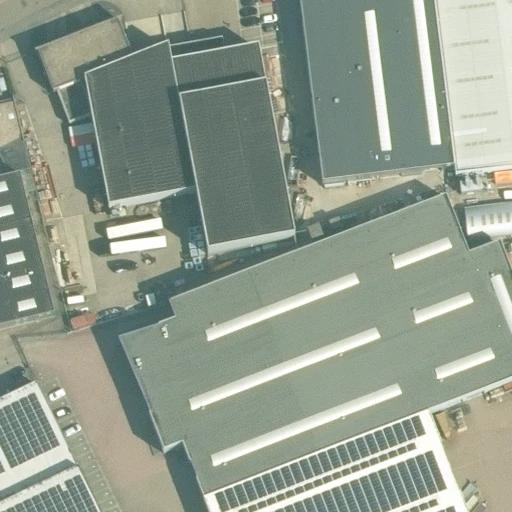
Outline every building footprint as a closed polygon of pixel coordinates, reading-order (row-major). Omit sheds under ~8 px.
[(300,0),(323,184),(455,168),(434,0),(300,0)] [(511,0),(434,0),(455,168),(456,175),(511,169),(511,0)] [(197,191),(174,63),(170,46),(169,47),(176,84),(141,90),(135,60),(120,21),(122,21),(121,19),(86,33),(81,32),(77,34),(74,37),(38,51),(38,53),(40,52),(56,92),(87,80),(91,100),(66,109),(71,123),(93,114),(111,208),(197,191)] [(260,47),(195,59),(174,63),(197,191),(209,254),(296,239),(260,47)] [(0,156),(9,174),(30,169),(13,98),(12,98),(13,103),(0,106),(0,156)] [(22,173),(0,178),(0,326),(57,314),(27,193),(24,181),(22,173)] [(34,179),(24,181),(27,193),(37,190),(34,179)] [(182,445),(203,505),(427,417),(511,384),(511,294),(494,246),(462,258),(440,200),(172,303),(178,319),(125,342),(153,413),(151,414),(165,451),(182,445)] [(511,203),(463,210),(467,241),(511,235),(511,203)] [(0,509),(79,471),(36,385),(0,402),(0,509)] [(440,450),(427,417),(203,505),(205,511),(464,511),(459,497),(457,498),(438,451),(440,450)]
